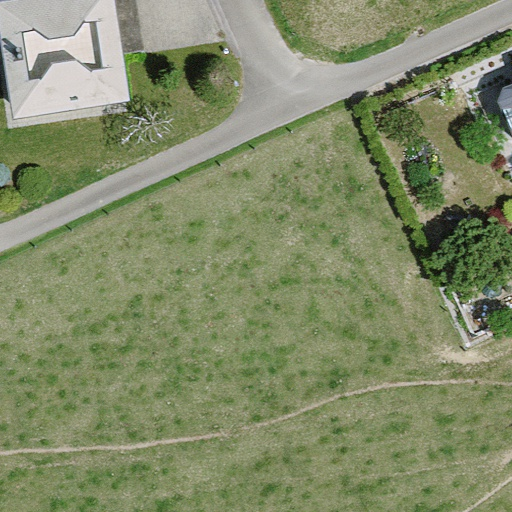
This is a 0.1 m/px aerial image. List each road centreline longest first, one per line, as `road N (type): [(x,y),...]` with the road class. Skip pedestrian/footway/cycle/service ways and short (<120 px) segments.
road 1 (residential): [(282,99),(0,227)]
road 2 (residential): [(508,0),(282,99)]
